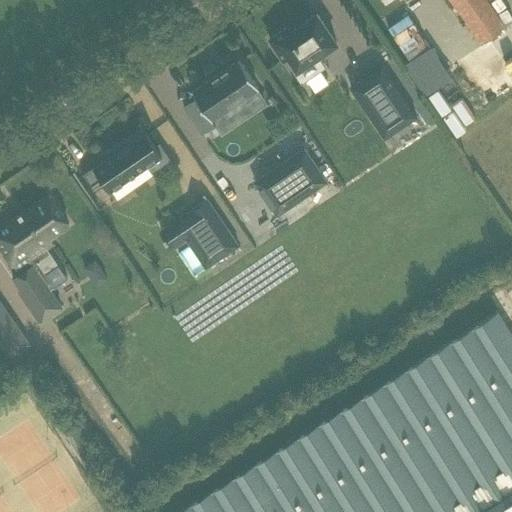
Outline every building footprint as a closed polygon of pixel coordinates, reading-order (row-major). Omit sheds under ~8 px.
[(450,0),(481,44),(505,28),(485,0),(450,0)] [(317,56),(336,43),(316,13),(291,30),(288,25),(269,38),(272,43),(272,46),(277,54),(280,55),(283,59),(288,56),(296,68),(292,71),(301,83),(325,67),(317,56)] [(453,78),(431,46),(402,66),(424,97),(426,96),(429,100),(454,83),(451,79),(453,78)] [(494,77),(469,92),(478,107),(511,87),(511,72),(497,48),(492,51),(497,59),(486,65),(494,77)] [(212,119),(258,88),(239,59),(191,91),(196,97),(183,106),(202,133),(215,124),(212,119)] [(385,137),(416,116),(382,65),(350,86),(385,137)] [(82,173),(83,175),(84,174),(91,185),(101,178),(114,198),(115,197),(111,190),(147,165),(152,172),(171,159),(159,142),(155,145),(140,122),(138,123),(140,127),(107,149),(108,151),(113,148),(115,151),(82,173)] [(304,149),(256,182),(277,213),(325,181),(304,149)] [(69,225),(48,194),(13,218),(11,214),(0,221),(0,245),(13,264),(26,256),(32,266),(15,278),(23,290),(19,292),(38,320),(60,305),(50,290),(67,278),(46,247),(51,243),(49,239),(69,225)] [(206,200),(161,230),(173,248),(186,239),(205,268),(239,245),(204,194),(203,195),(206,200)] [(0,331),(14,322),(0,301),(0,331)] [(498,310),(175,511),(511,511),(511,332),(498,310)] [(0,331),(0,343),(9,356),(28,343),(14,322),(0,331)]
